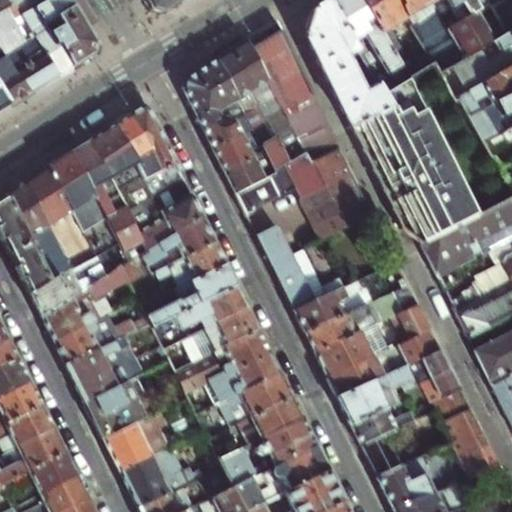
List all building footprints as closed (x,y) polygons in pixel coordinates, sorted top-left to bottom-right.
[(0,0),(0,13),(7,9),(22,0),(0,0)] [(47,0),(22,0),(7,9),(25,39),(33,34),(60,77),(69,71),(73,68),(52,33),(51,34),(35,8),(47,0)] [(96,45),(69,0),(47,0),(35,8),(51,34),(52,33),(73,68),(90,58),(94,56),(96,45)] [(142,0),(150,12),(162,15),(176,6),(185,0),(142,0)] [(386,78),(400,69),(357,0),(334,0),(328,4),(353,43),(361,37),(386,78)] [(389,33),(405,23),(404,21),(398,13),(400,11),(392,0),(357,0),(400,69),(408,82),(408,81),(416,77),(389,33)] [(398,13),(404,21),(430,5),(426,0),(392,0),(400,11),(398,13)] [(426,0),(430,5),(436,16),(445,31),(458,23),(445,0),(426,0)] [(468,17),(457,0),(445,0),(458,23),(468,17)] [(457,0),(468,17),(475,13),(479,11),(472,0),(457,0)] [(486,0),(492,9),(508,0),(486,0)] [(511,0),(508,0),(492,9),(499,20),(511,12),(511,0)] [(353,43),(328,4),(311,14),(309,23),(305,42),(350,132),(394,110),(385,95),(380,87),(369,93),(352,60),(360,55),(353,43)] [(436,16),(430,5),(404,21),(405,23),(419,45),(424,42),(416,27),(436,16)] [(51,82),(60,77),(33,34),(25,39),(7,9),(0,13),(0,86),(12,107),(51,82)] [(508,36),(511,33),(511,12),(499,20),(508,36)] [(458,23),(445,31),(463,62),(493,44),(475,13),(468,17),(458,23)] [(445,31),(436,16),(416,27),(424,42),(445,31)] [(340,150),(277,23),(266,30),(245,43),(305,155),(310,166),(340,150)] [(511,33),(508,36),(493,44),(463,62),(440,76),(449,91),(509,55),(506,48),(511,44),(511,33)] [(305,155),(245,43),(238,48),(224,57),(216,62),(236,102),(240,110),(242,113),(244,118),(251,131),(268,164),(272,173),(305,155)] [(422,73),(433,66),(420,46),(410,52),(422,73)] [(236,102),(216,62),(211,64),(195,74),(216,114),(223,110),(236,102)] [(511,66),(457,99),(469,119),(485,111),(479,102),(487,97),(492,108),(511,97),(511,93),(509,88),(511,86),(511,66)] [(400,69),(386,78),(377,83),(380,87),(385,95),(408,82),(400,69)] [(216,114),(195,74),(191,77),(184,81),(181,90),(200,129),(219,120),(235,122),(244,118),(242,113),(238,115),(224,113),(223,110),(216,114)] [(401,232),(420,246),(477,217),(408,81),(408,82),(385,95),(394,110),(350,132),(381,192),(401,232)] [(0,114),(7,110),(12,107),(0,86),(0,114)] [(500,121),(511,114),(511,97),(492,108),(485,111),(469,119),(483,143),(506,132),(500,121)] [(166,190),(183,180),(149,110),(142,109),(138,111),(130,116),(166,190)] [(511,114),(500,121),(506,132),(511,128),(511,114)] [(151,199),(166,190),(130,116),(126,119),(114,126),(137,166),(133,168),(151,199)] [(219,120),(200,129),(206,140),(211,151),(241,136),(251,131),(244,118),(235,122),(219,120)] [(137,166),(114,126),(109,129),(90,142),(149,253),(173,238),(151,199),(133,168),(137,166)] [(241,136),(211,151),(217,164),(222,173),(252,158),(241,136)] [(149,253),(90,142),(86,144),(71,154),(130,265),(132,263),(140,258),(149,253)] [(273,176),(234,196),(238,205),(244,216),(294,190),(300,202),(352,175),(340,150),(310,166),(305,155),(272,173),(273,176)] [(130,265),(71,154),(66,157),(48,168),(106,279),(121,270),(130,265)] [(252,158),(222,173),(228,185),(234,196),(273,176),(272,173),(268,164),(258,169),(252,158)] [(82,294),(106,279),(48,168),(40,173),(24,183),(82,294)] [(361,192),(352,175),(300,202),(308,218),(361,192)] [(173,238),(203,219),(195,203),(183,180),(166,190),(151,199),(173,238)] [(51,285),(71,273),(24,183),(18,187),(4,196),(6,199),(51,285)] [(372,216),(361,192),(308,218),(319,242),(372,216)] [(51,285),(6,199),(0,203),(0,236),(30,297),(51,285)] [(511,199),(477,217),(420,246),(430,267),(435,277),(511,237),(511,199)] [(155,276),(215,244),(210,234),(203,219),(173,238),(149,253),(140,258),(151,278),(155,276)] [(326,296),(322,286),(302,248),(291,254),(279,230),(275,228),(255,238),(275,279),(291,312),(326,296)] [(511,237),(435,277),(456,318),(510,291),(508,287),(511,284),(511,280),(505,266),(508,258),(511,256),(511,237)] [(193,284),(226,267),(222,259),(215,244),(155,276),(162,289),(190,276),(193,284)] [(121,270),(128,284),(139,279),(132,263),(130,265),(121,270)] [(417,306),(397,265),(363,280),(369,293),(364,295),(366,300),(362,302),(365,307),(374,326),(386,321),(392,318),(417,306)] [(187,311),(237,288),(232,280),(226,267),(193,284),(177,291),(183,302),(147,320),(152,330),(188,312),(187,311)] [(106,279),(82,294),(42,319),(47,331),(54,344),(101,321),(88,298),(93,295),(96,301),(128,284),(121,270),(106,279)] [(51,285),(30,297),(35,306),(42,319),(82,294),(71,273),(51,285)] [(322,286),(326,296),(344,289),(339,279),(322,286)] [(510,291),(456,318),(466,340),(511,315),(511,284),(508,287),(510,291)] [(215,327),(248,311),(243,301),(237,288),(187,311),(188,312),(152,330),(156,338),(171,330),(170,327),(191,318),(193,322),(205,316),(207,311),(215,327)] [(299,326),(303,336),(365,307),(362,302),(366,300),(364,295),(361,297),(357,296),(350,299),(345,288),(344,289),(326,296),(291,312),(299,326)] [(430,331),(417,306),(392,318),(403,343),(430,331)] [(310,348),(313,354),(374,326),(365,307),(303,336),(310,348)] [(163,353),(174,374),(259,333),(253,322),(248,311),(215,327),(163,353)] [(0,348),(11,343),(7,337),(5,331),(0,321),(0,348)] [(101,321),(54,344),(60,355),(66,367),(113,345),(101,321)] [(319,368),(325,380),(373,357),(364,338),(370,338),(385,331),(383,326),(388,324),(386,321),(374,326),(313,354),(319,368)] [(430,331),(403,343),(373,357),(325,380),(330,389),(335,399),(411,365),(440,351),(435,343),(430,331)] [(174,374),(184,394),(211,381),(212,383),(270,356),(266,347),(259,333),(174,374)] [(490,387),(511,376),(511,335),(511,334),(473,353),(482,372),(490,387)] [(120,342),(113,345),(66,367),(75,386),(85,405),(135,380),(119,349),(123,347),(120,342)] [(11,343),(0,348),(0,370),(19,361),(15,351),(11,343)] [(445,361),(440,351),(411,365),(417,377),(420,383),(449,370),(445,361)] [(195,416),(212,408),(280,376),(275,366),(270,356),(212,383),(211,381),(184,394),(195,416)] [(25,372),(19,361),(0,370),(0,400),(32,386),(25,372)] [(404,382),(417,377),(411,365),(335,399),(343,414),(349,428),(397,406),(392,394),(404,389),(407,396),(402,399),(404,403),(409,401),(417,397),(413,387),(406,385),(404,382)] [(454,381),(449,370),(420,383),(430,404),(459,390),(454,381)] [(238,426),(291,399),(286,388),(280,376),(212,408),(222,429),(217,431),(219,436),(238,426)] [(511,376),(490,387),(502,411),(511,431),(511,376)] [(103,443),(104,443),(157,416),(138,379),(135,380),(85,405),(81,407),(89,422),(92,421),(95,427),(103,443)] [(37,397),(32,386),(0,400),(0,416),(0,417),(0,430),(43,409),(37,397)] [(465,402),(459,390),(430,404),(440,423),(468,409),(465,402)] [(252,445),(302,420),(297,411),(291,399),(238,426),(248,447),(252,445)] [(397,406),(349,428),(354,438),(359,447),(418,420),(409,401),(404,403),(397,406)] [(43,409),(0,430),(0,454),(2,458),(17,451),(55,432),(49,421),(43,409)] [(468,409),(440,423),(449,441),(478,428),(474,420),(468,409)] [(157,416),(104,443),(111,457),(120,475),(152,459),(141,438),(164,426),(158,416),(157,416)] [(279,467),(316,449),(309,436),(302,420),(252,445),(255,451),(260,453),(265,451),(274,470),(279,467)] [(478,428),(449,441),(458,461),(488,448),(482,437),(478,428)] [(55,432),(17,451),(23,464),(0,475),(0,486),(1,488),(29,474),(66,456),(60,444),(55,432)] [(174,448),(152,459),(120,475),(129,493),(138,511),(190,487),(195,485),(211,501),(233,490),(223,471),(206,479),(203,473),(196,477),(192,469),(185,473),(174,448)] [(488,448),(458,461),(468,481),(499,470),(494,460),(488,448)] [(251,511),(262,506),(284,496),(328,473),(323,463),(316,449),(279,467),(282,472),(263,482),(261,477),(233,490),(244,511),(251,511)] [(219,462),(223,471),(233,490),(261,477),(268,473),(265,469),(262,471),(258,476),(256,473),(252,475),(240,451),(219,462)] [(66,456),(29,474),(41,497),(78,480),(73,469),(66,456)] [(403,466),(375,480),(385,499),(391,510),(436,493),(427,474),(411,482),(403,466)] [(328,511),(344,505),(335,489),(328,473),(284,496),(291,511),(265,511),(262,506),(251,511),(328,511)] [(78,480),(41,497),(47,510),(43,511),(66,511),(89,501),(84,491),(78,480)] [(436,493),(391,510),(391,511),(455,511),(467,508),(463,499),(475,494),(468,481),(436,493)] [(0,486),(0,511),(9,511),(12,511),(1,488),(0,486)] [(193,492),(190,487),(138,511),(187,511),(193,509),(185,496),(193,492)] [(244,511),(233,490),(211,501),(210,501),(215,511),(244,511)] [(94,511),(89,501),(66,511),(94,511)]
